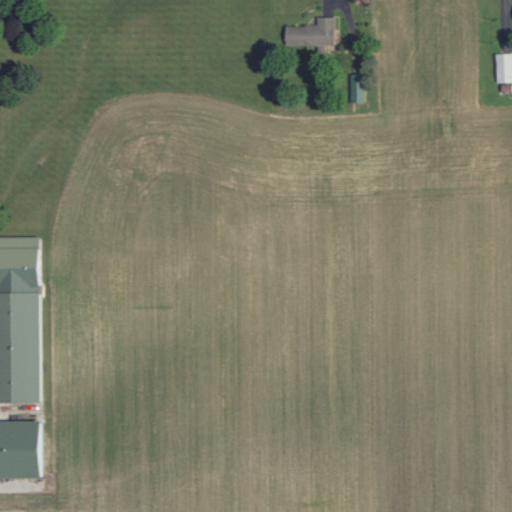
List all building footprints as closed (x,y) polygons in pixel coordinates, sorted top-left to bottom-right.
[(286,45),(336,45),(336,17),(318,17),(318,25),(286,25),(286,45)] [(511,81),(511,52),(497,53),(498,82),(511,81)] [(365,74),(352,74),(351,102),(365,103),(365,74)] [(0,401),(42,401),(41,235),(0,235),(0,401)] [(42,419),(0,419),(0,476),(42,476),(42,419)]
